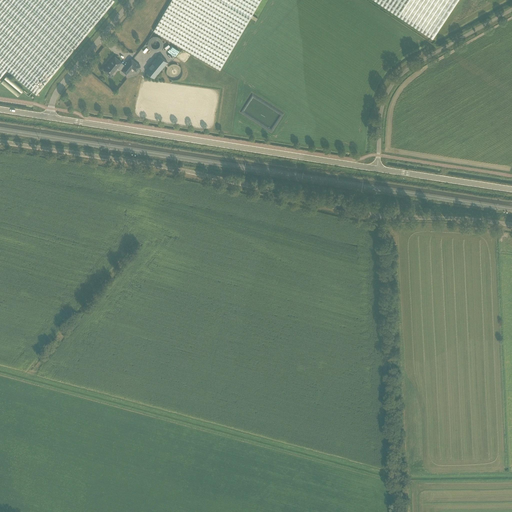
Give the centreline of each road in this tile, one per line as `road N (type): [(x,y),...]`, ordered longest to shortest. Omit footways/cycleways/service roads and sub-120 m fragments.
road 1 (unclassified): [(511,226),(374,216),(159,165),(0,142)]
road 2 (tertiary): [(377,169),(49,117)]
road 3 (unclassified): [(377,169),(381,107),(393,84),(511,9)]
road 4 (unclassified): [(49,117),(56,93),(132,0)]
road 5 (tertiary): [(511,189),(377,169)]
